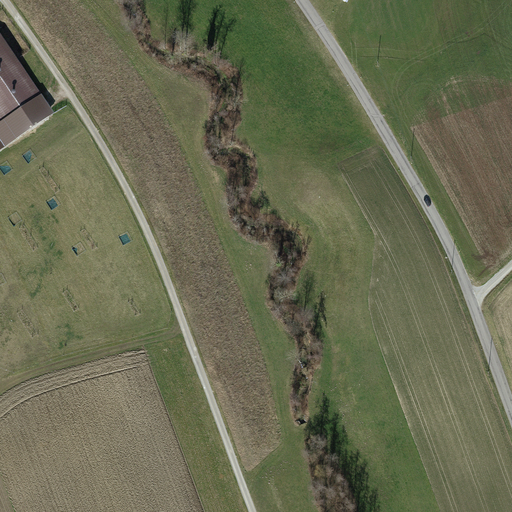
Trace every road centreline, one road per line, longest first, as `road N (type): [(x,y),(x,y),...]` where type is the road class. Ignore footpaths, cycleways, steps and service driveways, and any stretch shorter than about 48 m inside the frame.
road 1 (track): [(254,511),(126,187),(4,0)]
road 2 (track): [(0,384),(29,369),(187,330)]
